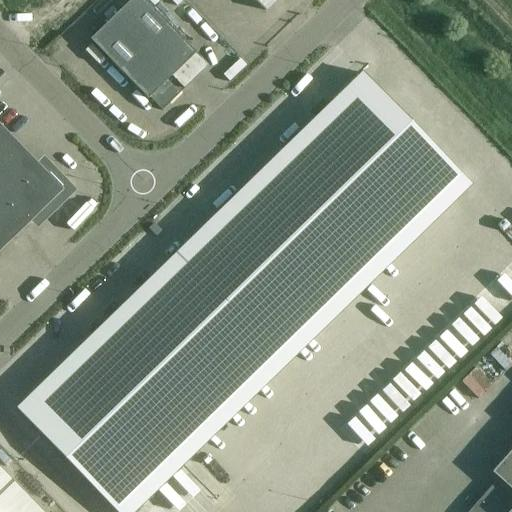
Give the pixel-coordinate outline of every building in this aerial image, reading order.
[(170,77),(195,54),(142,0),(131,0),(89,41),(147,100),(148,99),(161,111),(183,90),(170,77)] [(253,0),(265,12),(276,0),(253,0)] [(114,511),(459,175),(361,73),(15,410),(114,511)] [(43,170),(0,126),(0,251),(37,216),(41,217),(45,217),(48,217),(48,211),(50,211),(55,209),(59,205),(63,202),(65,196),(65,191),(65,186),(63,181),(60,176),(55,173),(50,171),(45,170),(43,170)] [(494,336),(486,342),(500,359),(508,353),(494,336)] [(511,511),(511,454),(495,474),(502,480),(474,511),(511,511)] [(0,511),(40,511),(0,470),(0,511)]
